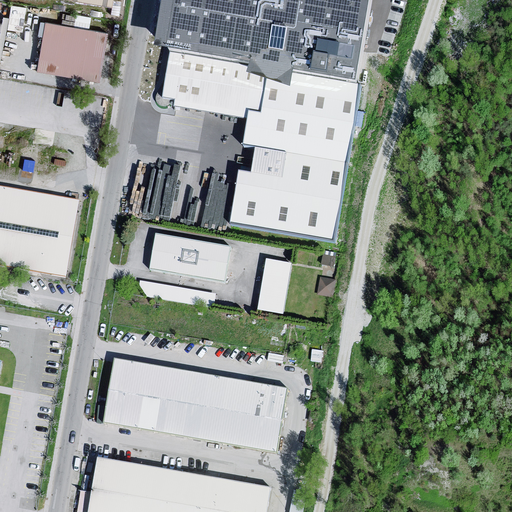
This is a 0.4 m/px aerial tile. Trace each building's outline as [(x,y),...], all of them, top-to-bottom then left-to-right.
[(60,0),(111,8),(112,0),(60,0)] [(331,0),(203,0),(199,29),(287,44),(285,55),(324,62),(331,0)] [(11,3),(9,24),(25,25),(26,5),(11,3)] [(77,13),(76,24),(90,25),(91,15),(77,13)] [(107,35),(43,24),(36,71),(98,83),(107,35)] [(267,73),(168,56),(161,101),(173,103),(172,110),(245,122),(247,115),(260,117),(267,73)] [(334,244),(357,88),(267,73),(260,117),(247,115),(245,122),(240,148),(255,150),(250,176),(238,174),(228,225),(334,244)] [(79,203),(0,189),(0,269),(65,281),(79,203)] [(233,250),(154,237),(148,272),(226,286),(233,250)] [(293,267),(265,261),(256,314),(282,318),(286,317),(293,267)] [(321,276),(319,294),(334,295),(336,277),(321,276)] [(216,297),(139,284),(139,290),(147,301),(212,311),(216,297)] [(288,392),(112,362),(102,426),(275,456),(288,392)] [(266,511),(270,491),(95,461),(86,511),(266,511)]
